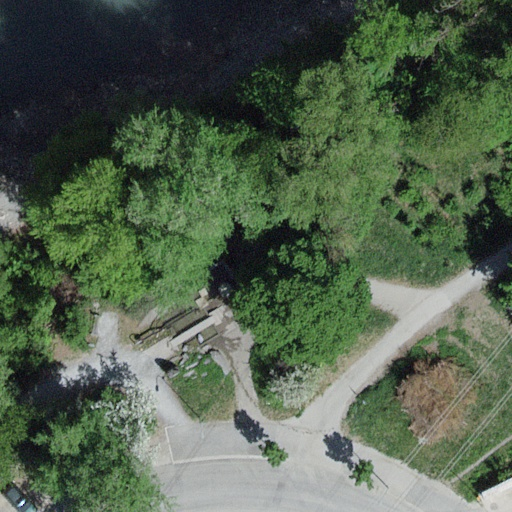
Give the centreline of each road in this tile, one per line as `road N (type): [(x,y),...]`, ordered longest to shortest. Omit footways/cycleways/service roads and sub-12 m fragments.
road 1 (track): [(278,493),(325,404),(394,339),(511,255)]
road 2 (unclassified): [(278,493),(195,497),(126,511)]
